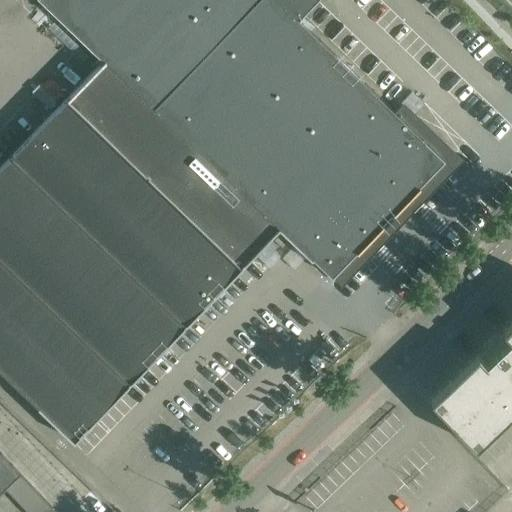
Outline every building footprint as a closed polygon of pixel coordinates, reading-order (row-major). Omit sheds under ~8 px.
[(99,62),(0,165),(0,367),(74,439),(280,225),(317,261),(320,264),(332,275),(443,158),(435,150),(440,144),(440,140),(421,122),(418,122),(400,104),(394,111),(298,18),(307,8),(315,0),(44,0),(104,57),(99,62)] [(280,234),(274,240),(282,247),(288,241),(280,234)] [(491,343),(511,364),(511,320),(503,329),(504,331),(491,343)] [(511,411),(511,364),(491,343),(479,355),(478,353),(430,399),(475,446),(511,411)] [(0,511),(0,493),(6,488),(28,511),(56,511),(0,452),(0,511)]
